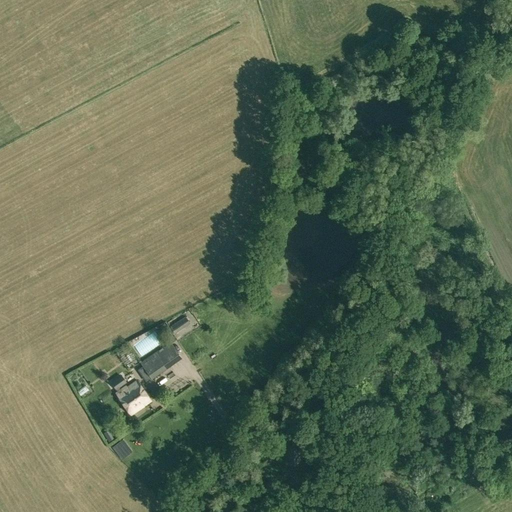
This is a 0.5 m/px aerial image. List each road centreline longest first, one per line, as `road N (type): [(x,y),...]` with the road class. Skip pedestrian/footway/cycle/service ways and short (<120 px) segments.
road 1 (track): [(174,511),(386,269)]
road 2 (track): [(386,269),(389,184),(443,119),(492,0)]
